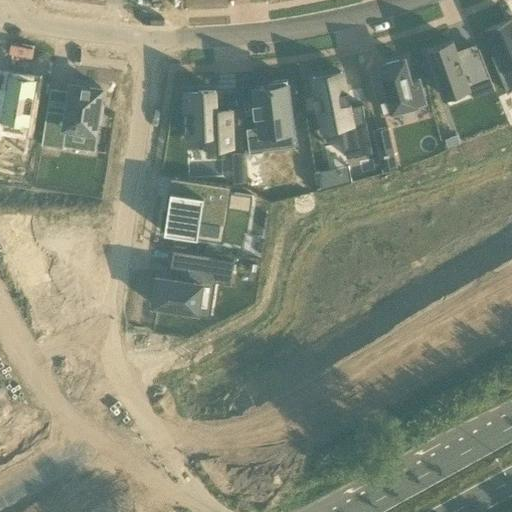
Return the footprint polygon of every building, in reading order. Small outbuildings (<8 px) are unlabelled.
[(511,17),(485,29),(486,30),(497,54),(493,56),(493,55),(491,56),(508,93),(509,92),(508,92),(511,89),(511,17)] [(434,66),(428,68),(433,82),(438,80),(444,98),(469,89),(468,85),(489,77),(490,77),(479,48),(458,56),(456,51),(452,41),(428,50),(434,66)] [(382,73),(373,76),(384,113),(425,102),(418,79),(410,81),(405,60),(399,61),(398,59),(386,63),(386,65),(380,66),(382,73)] [(314,77),(313,77),(317,97),(314,98),(314,99),(316,99),(318,108),(316,108),(316,109),(318,109),(320,119),(319,119),(319,121),(320,120),(321,127),(338,124),(339,125),(340,125),(343,140),(346,157),(348,157),(348,155),(370,151),(370,153),(372,152),(363,105),(348,107),(348,103),(351,103),(350,101),(349,102),(347,93),(349,93),(348,91),(345,92),(341,71),(340,72),(340,74),(315,79),(314,77)] [(0,87),(0,134),(27,139),(37,79),(9,74),(6,91),(0,90),(1,87),(0,87)] [(259,127),(247,128),(250,153),(264,151),(264,150),(262,134),(293,131),(287,79),(268,81),(268,85),(255,87),(256,103),(254,103),(254,105),(257,105),(258,112),(255,112),(255,115),(258,114),(259,127)] [(47,109),(41,144),(63,148),(63,146),(65,130),(95,135),(95,132),(97,122),(101,123),(104,102),(100,102),(102,89),(71,84),(70,91),(67,113),(47,109)] [(215,90),(185,91),(187,135),(205,134),(206,148),(232,147),(231,110),(216,110),(215,90)] [(387,126),(374,129),(380,154),(385,153),(385,155),(389,154),(388,152),(393,151),(387,126)] [(349,165),(314,172),(317,191),(352,181),(349,165)] [(165,229),(165,233),(195,238),(198,218),(225,222),(227,208),(229,208),(250,211),(253,195),(231,192),(212,189),(212,183),(185,179),(182,200),(172,198),(170,213),(166,212),(165,215),(167,215),(169,215),(167,230),(165,229)] [(154,276),(151,299),(155,299),(154,305),(170,308),(169,312),(182,314),(183,309),(191,311),(198,312),(203,280),(216,282),(230,284),(234,262),(175,253),(173,269),(183,271),(182,280),(154,276)]
